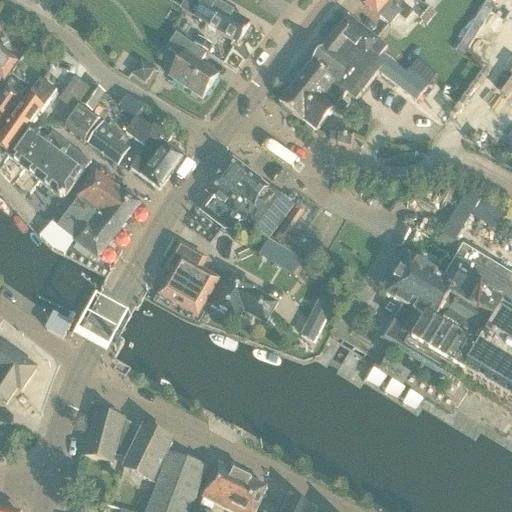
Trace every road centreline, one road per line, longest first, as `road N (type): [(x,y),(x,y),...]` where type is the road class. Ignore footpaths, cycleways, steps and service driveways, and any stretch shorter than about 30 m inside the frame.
road 1 (unclassified): [(347,511),(79,368)]
road 2 (secondary): [(79,368),(214,141)]
road 3 (residential): [(214,141),(97,73),(42,20),(6,0)]
road 4 (residential): [(511,195),(441,169),(355,177),(311,171),(279,151)]
road 5 (secondary): [(234,120),(323,0)]
road 6 (secondary): [(46,490),(79,368)]
